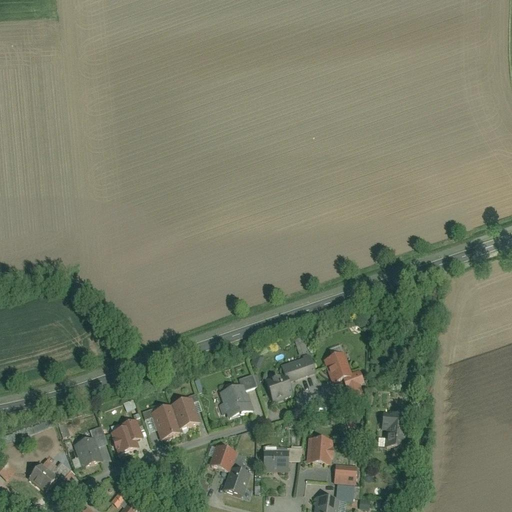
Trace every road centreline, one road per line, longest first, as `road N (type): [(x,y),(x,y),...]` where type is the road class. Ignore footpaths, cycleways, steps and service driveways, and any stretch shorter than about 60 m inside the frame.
road 1 (tertiary): [(446,261),(0,411)]
road 2 (residential): [(55,511),(82,487),(143,460),(296,413),(313,399)]
road 3 (residential): [(446,261),(418,424)]
